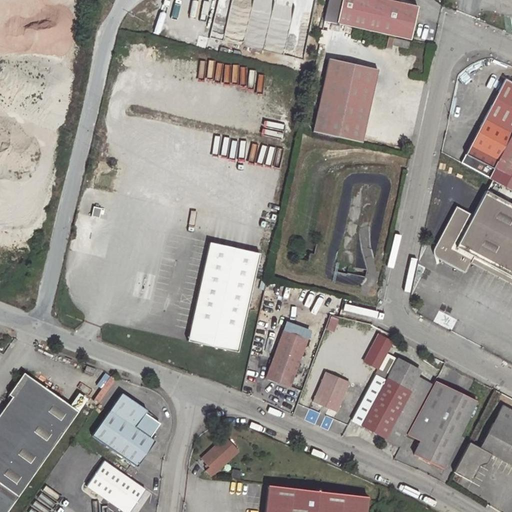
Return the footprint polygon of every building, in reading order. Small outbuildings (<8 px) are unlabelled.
[(244,46),(302,57),(312,0),(297,0),(297,2),(288,0),(273,0),(271,14),(251,10),(244,46)] [(333,0),(329,22),(335,23),(340,0),(333,0)] [(340,0),(335,23),(409,39),(416,5),(392,0),(340,0)] [(230,11),(227,25),(239,28),(243,14),(230,11)] [(312,133),(361,144),(377,70),(327,59),(312,133)] [(491,168),(511,128),(511,87),(501,82),(463,155),(490,170),(491,168)] [(511,128),(491,168),(511,179),(511,128)] [(455,207),(434,247),(444,252),(440,259),(464,272),(471,259),(511,280),(511,205),(485,191),(472,215),(455,207)] [(91,217),(100,219),(102,209),(94,207),(91,217)] [(259,256),(208,244),(189,331),(199,334),(196,346),(237,355),(259,256)] [(444,252),(434,247),(430,254),(440,259),(444,252)] [(334,332),(339,318),(330,315),(326,329),(334,332)] [(199,334),(189,331),(187,344),(196,346),(199,334)] [(308,340),(283,331),(266,378),(290,388),(308,340)] [(386,355),(394,342),(380,335),(365,361),(379,369),(386,355)] [(404,446),(409,437),(434,388),(417,379),(420,373),(386,355),(379,369),(353,420),(404,446)] [(351,381),(326,372),(315,404),(339,413),(351,381)] [(0,511),(9,511),(21,496),(80,415),(70,408),(23,376),(6,399),(12,402),(0,418),(0,511)] [(434,388),(409,437),(421,443),(414,455),(444,470),(479,403),(437,382),(434,388)] [(80,393),(70,408),(80,415),(90,400),(80,393)] [(143,411),(118,395),(89,438),(132,467),(151,441),(146,437),(156,423),(141,414),(143,411)] [(472,441),(458,469),(475,477),(482,464),(489,463),(495,452),(511,461),(511,406),(506,403),(484,446),(472,441)] [(239,454),(227,441),(204,462),(209,468),(205,472),(212,480),(239,454)] [(123,511),(133,511),(147,491),(135,483),(104,462),(87,489),(123,511)] [(368,511),(370,501),(269,488),(265,511),(368,511)]
